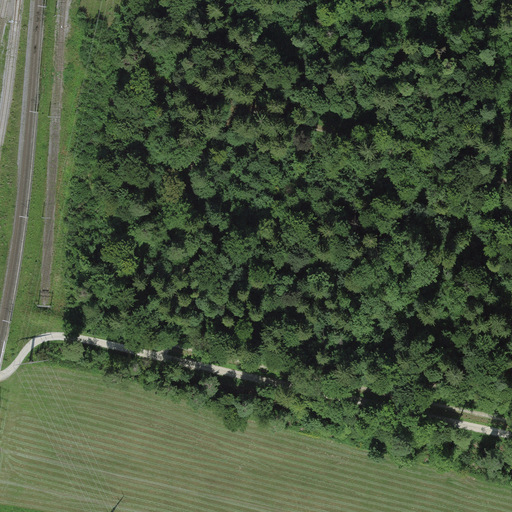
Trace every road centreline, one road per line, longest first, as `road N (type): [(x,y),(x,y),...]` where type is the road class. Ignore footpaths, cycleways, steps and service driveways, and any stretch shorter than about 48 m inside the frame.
road 1 (track): [(511,435),(63,335),(46,336),(0,377)]
road 2 (track): [(362,140),(137,74)]
road 3 (track): [(511,183),(362,140)]
